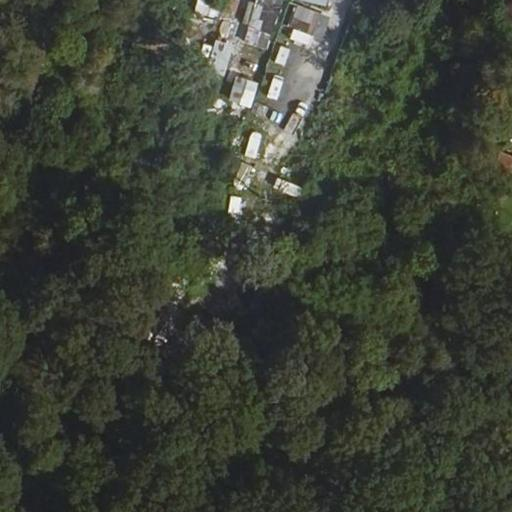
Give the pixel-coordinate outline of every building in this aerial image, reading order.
[(252,0),(244,43),(271,48),(280,0),(252,0)] [(286,38),(309,47),(322,14),(299,5),(286,38)] [(133,21),(114,14),(102,50),(121,57),(133,21)] [(47,42),(32,37),(20,72),(36,77),(47,42)] [(211,41),(205,70),(224,73),(230,44),(211,41)] [(266,69),(263,81),(288,86),(290,74),(266,69)] [(252,108),(257,81),(234,77),(228,103),(252,108)] [(232,187),(243,190),(251,166),(240,162),(232,187)]
